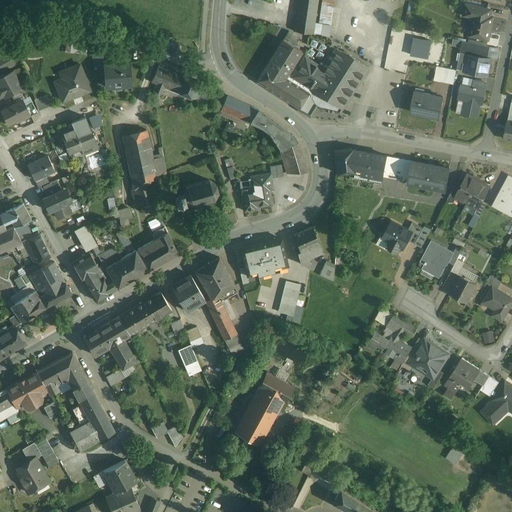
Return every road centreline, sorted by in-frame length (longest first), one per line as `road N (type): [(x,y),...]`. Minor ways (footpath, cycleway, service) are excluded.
road 1 (secondary): [(94,317),(219,243),(309,209),(322,175),(311,134)]
road 2 (residential): [(286,511),(125,427),(71,329)]
road 3 (residential): [(224,64),(63,21),(0,34)]
road 4 (residential): [(0,148),(94,317)]
road 5 (residential): [(486,154),(363,133),(311,134)]
road 6 (unknown): [(193,465),(255,344)]
road 7 (residential): [(486,154),(511,27)]
road 8 (residential): [(412,299),(481,354),(501,348),(511,331)]
